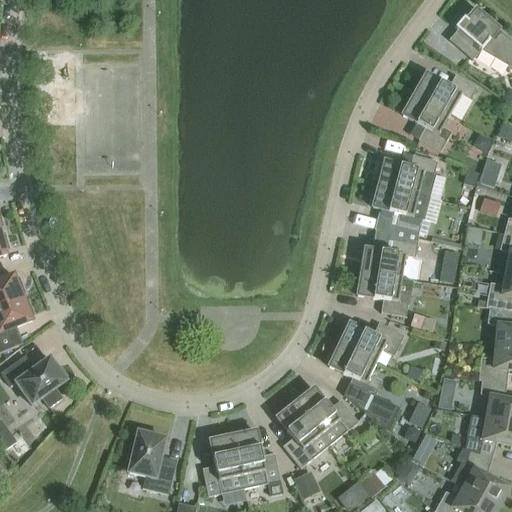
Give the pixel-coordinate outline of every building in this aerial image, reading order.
[(464,21),(455,31),(457,34),(449,44),(472,64),(481,54),(511,72),(511,44),(475,13),(466,23),(464,21)] [(426,77),(414,98),(450,118),(461,98),(470,103),(477,91),(455,79),(449,90),(440,85),(426,77)] [(511,93),(508,91),(501,100),(511,107),(511,105),(511,93)] [(440,156),(447,144),(452,135),(443,130),(450,118),(414,98),(402,118),(416,127),(425,132),(418,143),(440,156)] [(511,141),(511,133),(503,128),(498,137),(510,144),(511,141)] [(472,148),(484,155),(490,144),(479,137),(472,148)] [(384,165),(378,188),(428,201),(434,178),(437,165),(413,159),(410,171),(384,165)] [(473,190),(477,177),(467,174),(463,187),(473,190)] [(478,186),(493,191),(496,182),(481,177),(478,186)] [(428,201),(378,188),(372,211),(398,218),(394,230),(419,236),(428,201)] [(499,208),(483,203),(479,214),(495,219),(499,208)] [(0,234),(0,259),(6,258),(6,256),(5,253),(8,252),(4,237),(1,238),(0,234)] [(506,277),(511,278),(511,240),(504,238),(500,253),(510,255),(506,277)] [(361,276),(401,282),(405,259),(415,261),(417,248),(393,243),(390,256),(364,252),(361,276)] [(458,257),(444,254),(439,284),(453,286),(458,257)] [(409,307),(411,296),(399,295),(401,282),(361,276),(357,299),(383,303),(381,316),(405,320),(408,307),(409,307)] [(511,278),(506,277),(503,289),(490,287),(487,305),(486,311),(489,312),(511,315),(511,278)] [(0,310),(23,301),(21,297),(24,296),(18,281),(15,283),(14,280),(13,278),(0,283),(0,310)] [(0,355),(18,349),(12,332),(32,324),(31,322),(30,319),(33,318),(27,304),(24,305),(23,301),(0,310),(0,355)] [(478,303),(477,310),(486,311),(487,305),(478,303)] [(511,327),(511,315),(489,312),(487,327),(497,328),(495,350),(511,351),(511,329),(511,327)] [(414,316),(410,329),(420,332),(425,320),(414,316)] [(339,348),(376,367),(382,354),(394,360),(404,339),(379,327),(373,338),(349,327),(339,348)] [(443,354),(446,345),(436,342),(433,350),(443,354)] [(376,367),(339,348),(329,370),(352,382),(347,393),(372,406),(382,385),(370,379),(376,367)] [(511,351),(495,350),(494,362),(481,361),(479,384),(482,384),(506,388),(508,374),(511,374),(511,351)] [(21,362),(1,377),(10,390),(16,386),(32,408),(42,401),(49,411),(63,402),(55,392),(66,384),(65,383),(68,380),(61,369),(57,372),(50,361),(30,375),(21,362)] [(442,390),(454,392),(456,384),(443,382),(442,390)] [(506,388),(482,384),(480,398),(490,400),(486,421),(511,426),(511,403),(504,402),(506,388)] [(295,406),(329,449),(358,426),(341,404),(330,412),(324,404),(314,391),(295,406)] [(329,449),(295,406),(277,421),(293,442),(283,450),(301,472),(329,449)] [(511,426),(486,421),(482,443),(472,441),(468,454),(491,462),(496,446),(511,449),(511,426)] [(414,446),(419,434),(409,429),(403,440),(414,446)] [(131,447),(127,463),(131,464),(128,476),(145,480),(142,492),(168,498),(175,469),(159,465),(165,442),(153,439),(154,435),(141,432),(140,436),(138,435),(135,448),(131,447)] [(244,492),(268,487),(270,500),(283,497),(275,457),(262,460),(260,450),(256,434),(233,439),(244,492)] [(423,468),(436,444),(422,437),(410,461),(423,468)] [(460,439),(451,437),(450,446),(459,448),(460,439)] [(208,500),(244,492),(233,439),(210,444),(213,460),(215,470),(202,473),(208,500)] [(463,491),(499,511),(510,492),(486,479),(491,462),(468,454),(463,452),(457,463),(463,466),(452,485),(463,491)] [(358,484),(371,501),(387,489),(386,487),(384,489),(374,477),(376,475),(373,472),(358,484)] [(413,480),(403,472),(396,480),(407,488),(413,480)] [(294,482),(303,502),(320,495),(311,475),(294,482)] [(358,485),(350,492),(361,506),(369,499),(358,485)] [(498,511),(499,511),(463,491),(457,502),(445,495),(436,511),(498,511)]
